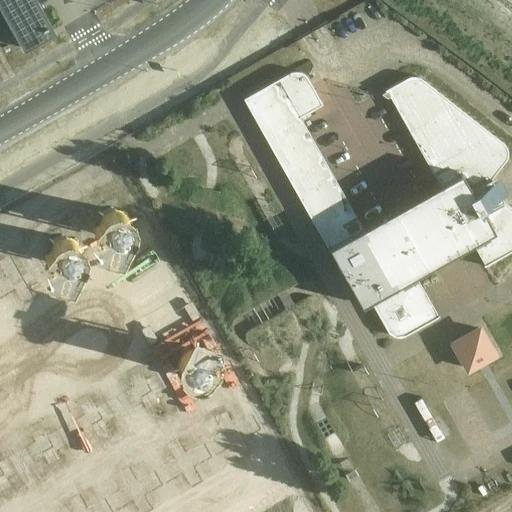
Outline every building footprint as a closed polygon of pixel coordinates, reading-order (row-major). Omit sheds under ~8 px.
[(0,0),(0,6),(23,48),(34,42),(33,40),(51,30),(33,0),(0,0)] [(490,178),(504,160),(506,156),(507,152),(506,148),(504,144),(501,141),(420,78),(417,76),(413,75),(410,75),(406,77),(384,89),(385,91),(386,90),(439,182),(362,226),(299,116),(322,104),(306,77),(304,74),(300,71),(296,70),(292,70),(288,72),(242,98),(347,283),(348,282),(360,304),(369,299),(387,331),(389,334),(393,336),(397,336),(401,336),(405,334),(438,316),(437,314),(414,274),(471,242),(483,264),(482,264),(483,266),(511,249),(511,208),(503,201),(490,178)] [(113,364),(122,379),(161,355),(141,321),(123,332),(124,334),(104,346),(114,363),(113,364)] [(478,328),(452,342),(467,368),(492,353),(478,328)] [(454,449),(463,443),(438,402),(429,408),(454,449)] [(321,426),(330,450),(340,446),(331,423),(321,426)]
